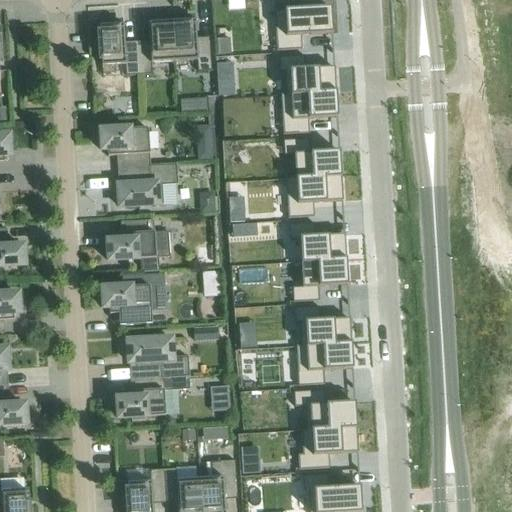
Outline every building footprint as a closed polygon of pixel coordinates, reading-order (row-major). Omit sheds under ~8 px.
[(302,11),(274,13),(277,53),(302,51),(301,38),(332,36),(330,9),(319,10),(319,5),(301,7),(302,11)] [(171,19),(174,63),(197,62),(198,73),(211,73),(210,43),(196,44),(195,22),(190,22),(189,18),(171,19)] [(150,47),(137,48),(139,77),(152,76),(151,65),(174,63),(171,19),(153,20),(153,25),(148,25),(150,47)] [(126,78),(139,77),(137,48),(124,49),(123,26),(118,27),(117,22),(99,23),(100,28),(99,28),(100,39),(95,39),(96,57),(101,57),(101,68),(125,67),(126,78)] [(304,57),(278,59),(279,73),(289,72),(290,96),(290,97),(335,94),(334,69),(305,71),(304,57)] [(290,96),(281,96),(283,136),(309,135),(308,121),(337,119),(335,94),(290,97),(290,96)] [(148,130),(100,133),(102,152),(108,152),(108,158),(122,158),(123,170),(150,168),(148,130)] [(0,164),(4,164),(4,158),(9,158),(8,138),(0,138),(0,164)] [(310,141),(284,143),(285,158),(289,157),(291,180),(291,181),(341,178),(339,153),(310,155),(310,141)] [(212,161),(211,146),(197,146),(197,155),(198,162),(212,161)] [(124,187),(118,187),(119,209),(177,205),(176,187),(178,187),(176,166),(150,168),(123,170),(124,187)] [(291,180),(286,180),(288,220),(314,219),(313,205),(342,203),(341,178),(291,181),(291,180)] [(113,243),(107,244),(108,263),(141,261),(141,274),(159,273),(158,260),(162,260),(170,259),(168,234),(154,235),(154,223),(126,224),(127,236),(113,237),(113,243)] [(314,225),(288,227),(289,241),(299,240),(300,265),(346,262),(344,237),(315,239),(314,225)] [(2,231),(0,231),(0,268),(24,268),(23,248),(17,249),(17,242),(2,243),(2,231)] [(302,290),(292,290),(293,304),(319,303),(318,289),(347,287),(346,262),(300,265),(302,290)] [(151,314),(167,313),(165,278),(115,281),(116,290),(102,291),(103,310),(109,310),(109,316),(124,315),(124,327),(152,326),(151,314)] [(18,296),(0,297),(0,322),(13,322),(13,316),(19,315),(18,296)] [(319,309),(294,310),(295,324),(299,324),(301,348),(301,349),(351,346),(349,321),(320,322),(319,309)] [(194,342),(219,342),(218,329),(194,330),(194,342)] [(135,364),(136,381),(163,380),(189,379),(188,358),(172,359),(171,340),(127,343),(129,364),(135,364)] [(301,348),(296,348),(298,388),(324,386),(323,373),(352,371),(351,346),(301,349),(301,348)] [(190,391),(189,379),(163,380),(136,381),(136,394),(122,394),(122,401),(116,401),(118,421),(165,418),(164,393),(190,391)] [(3,390),(0,390),(0,427),(26,426),(24,407),(18,407),(18,401),(4,402),(3,390)] [(324,393),(294,394),(295,408),(304,408),(306,432),(306,433),(356,430),(354,404),(325,406),(324,393)] [(227,429),(214,430),(215,443),(227,442),(227,429)] [(303,456),(298,457),(299,472),(329,470),(328,456),(357,455),(356,430),(306,433),(306,432),(301,432),(303,456)] [(193,432),(181,433),(181,444),(194,444),(193,432)] [(199,481),(201,511),(224,511),(224,497),(237,496),(235,462),(210,464),(211,480),(199,481)] [(176,471),(163,472),(165,501),(177,500),(177,511),(201,511),(199,481),(176,482),(176,471)] [(152,511),(152,502),(165,501),(163,472),(150,473),(151,484),(127,485),(127,496),(123,497),(124,511),(152,511)] [(328,477),(302,478),(303,492),(308,492),(309,511),(360,511),(359,488),(328,490),(328,477)] [(0,485),(0,510),(1,510),(1,511),(29,511),(29,502),(25,503),(24,491),(0,493),(0,485)]
